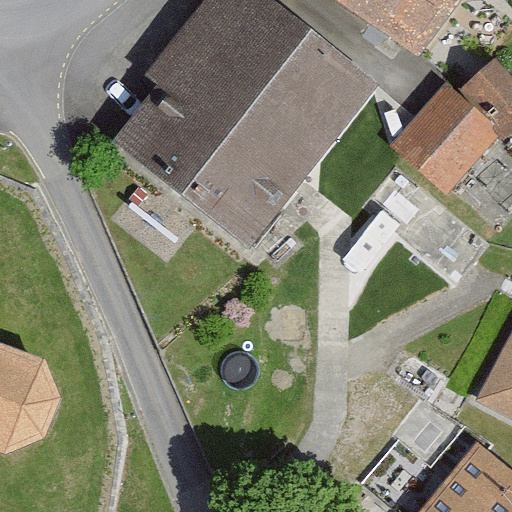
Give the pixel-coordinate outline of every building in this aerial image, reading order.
[(237,255),(369,91),(254,0),(206,0),(142,80),(156,92),(108,152),(237,255)] [(311,0),(412,66),(459,0),(311,0)] [(511,129),(511,87),(490,61),(453,92),(495,144),(511,129)] [(442,202),(493,145),(438,96),(386,153),(442,202)] [(511,429),(511,333),(472,408),(511,429)] [(370,388),(396,405),(329,489),(359,511),(511,511),(511,456),(438,406),(455,378),(399,342),(370,388)] [(37,363),(0,349),(0,465),(37,455),(57,400),(37,363)]
